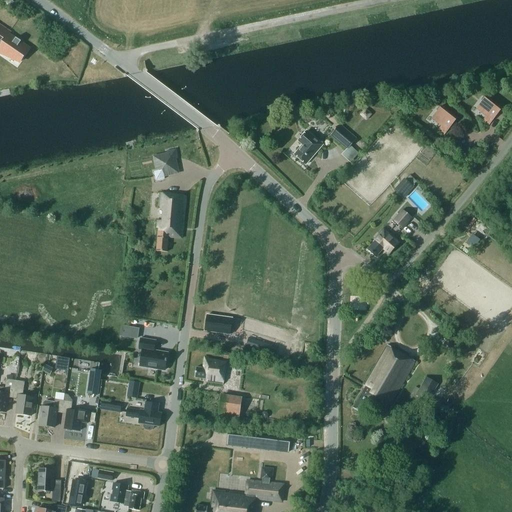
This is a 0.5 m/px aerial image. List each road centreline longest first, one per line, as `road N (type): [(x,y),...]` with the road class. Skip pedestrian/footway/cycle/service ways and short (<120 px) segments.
road 1 (residential): [(167,464),(206,188),(234,150)]
road 2 (track): [(376,0),(144,49),(123,65)]
road 3 (tertiary): [(325,511),(337,258)]
road 4 (tertiary): [(234,150),(36,0)]
road 5 (unclassified): [(337,258),(355,259),(383,282),(395,275),(511,138)]
road 6 (tertiary): [(337,258),(318,227),(234,150)]
road 7 (residential): [(167,464),(22,444)]
